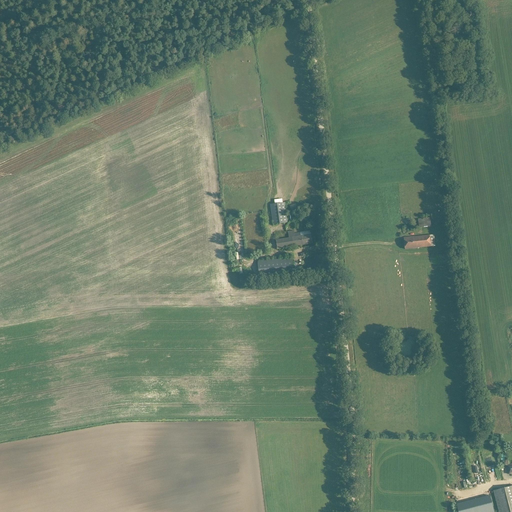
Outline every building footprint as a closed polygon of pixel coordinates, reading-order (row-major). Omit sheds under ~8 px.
[(285,202),(270,204),(273,224),(287,222),(285,202)] [(431,226),(430,217),(418,219),(419,227),(431,226)] [(289,238),(276,240),(277,249),(313,243),(311,234),(301,236),(300,232),(294,233),(294,230),(288,231),(289,238)] [(434,234),(409,237),(404,238),(405,249),(435,246),(434,234)] [(259,277),(290,275),(295,274),(293,258),(258,261),(259,277)] [(511,511),(511,485),(493,491),(498,511),(511,511)] [(493,511),(489,495),(457,503),(459,511),(493,511)]
